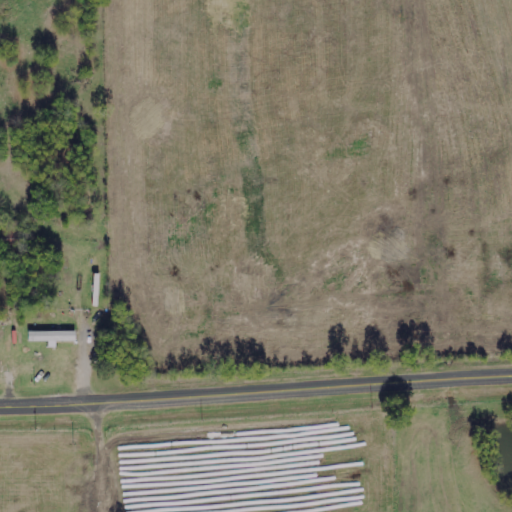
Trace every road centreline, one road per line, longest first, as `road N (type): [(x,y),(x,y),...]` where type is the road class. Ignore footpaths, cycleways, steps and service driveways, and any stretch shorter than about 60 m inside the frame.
road 1 (secondary): [(0,409),(511,377)]
road 2 (residential): [(80,406),(82,0)]
